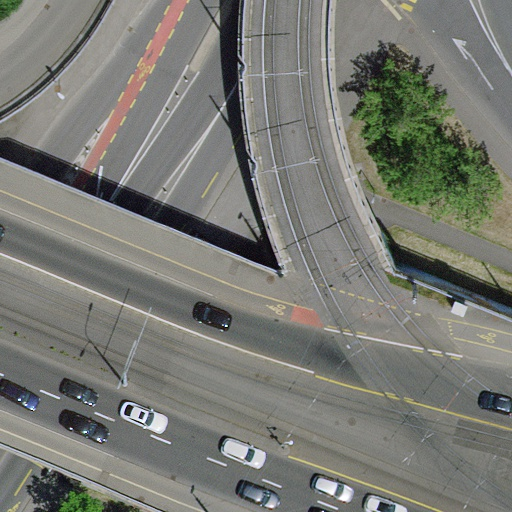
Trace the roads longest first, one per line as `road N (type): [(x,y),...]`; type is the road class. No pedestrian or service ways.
road 1 (primary): [(0,511),(316,0)]
road 2 (primary): [(511,391),(258,335),(0,228)]
road 3 (primary): [(0,371),(340,511)]
road 4 (primary): [(271,0),(191,125),(57,290)]
road 5 (primary): [(184,5),(57,290)]
road 6 (primary): [(184,5),(0,254)]
